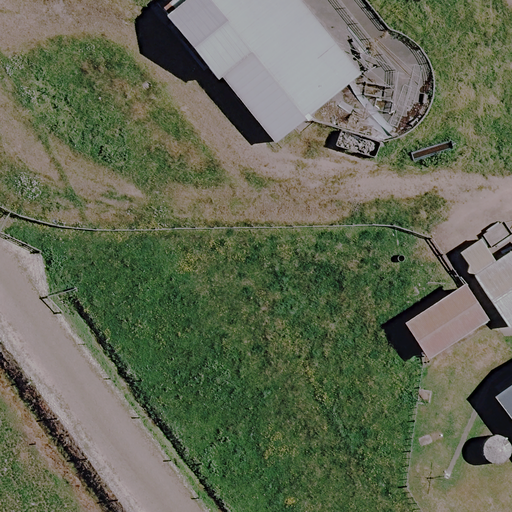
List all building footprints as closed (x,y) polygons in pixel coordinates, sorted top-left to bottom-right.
[(359,76),(295,0),(167,0),(157,9),(273,147),(359,76)] [(385,137),(346,116),(331,143),(370,164),(385,137)] [(511,328),(511,232),(465,265),(509,331),(511,328)] [(487,324),(464,288),(404,326),(428,363),(487,324)] [(511,381),(494,394),(511,419),(511,381)]
